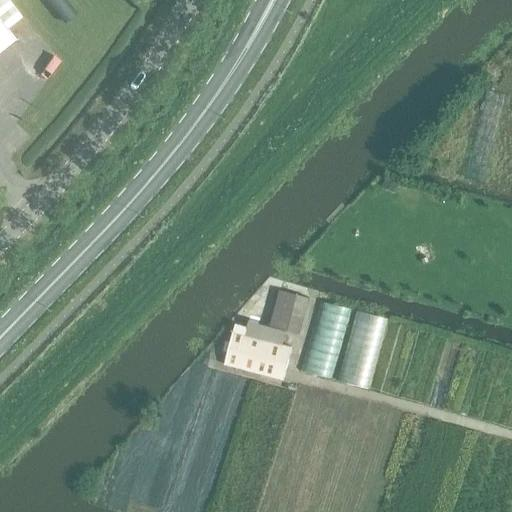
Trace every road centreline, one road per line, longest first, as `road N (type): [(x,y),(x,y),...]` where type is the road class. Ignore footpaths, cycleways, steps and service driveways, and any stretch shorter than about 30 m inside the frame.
road 1 (primary): [(0,335),(212,98),(274,0)]
road 2 (unclassified): [(187,0),(112,118),(0,240)]
road 3 (track): [(511,436),(299,378)]
